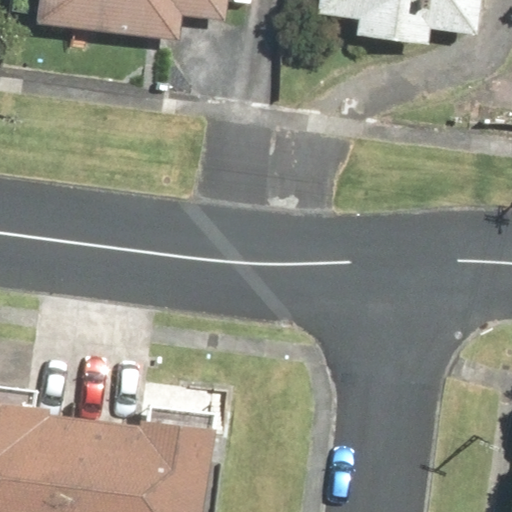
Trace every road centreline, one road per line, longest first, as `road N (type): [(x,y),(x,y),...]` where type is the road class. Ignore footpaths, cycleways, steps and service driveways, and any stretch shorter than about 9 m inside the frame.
road 1 (residential): [(0,231),(251,263),(414,257)]
road 2 (residential): [(414,257),(378,511)]
